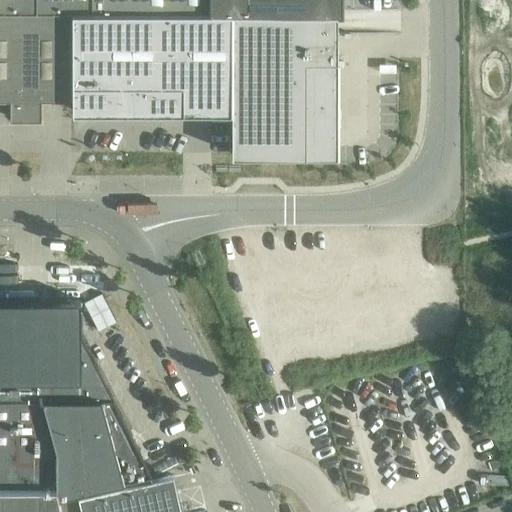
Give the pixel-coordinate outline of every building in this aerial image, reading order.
[(0,0),(0,8),(36,9),(35,0),(0,0)] [(35,0),(36,9),(71,9),(91,9),(91,0),(35,0)] [(91,0),(91,9),(209,9),(209,0),(91,0)] [(209,0),(209,9),(231,9),(336,9),(340,9),(341,9),(340,6),(338,0),(209,0)] [(36,9),(0,8),(0,97),(10,97),(10,117),(41,117),(40,97),(71,97),(71,9),(36,9)] [(91,9),(71,9),(71,97),(72,97),(72,109),(73,109),(211,109),(231,109),(231,9),(209,9),(91,9)] [(336,9),(231,9),(231,109),(231,153),(335,153),(336,153),(336,9)] [(0,396),(113,397),(80,332),(80,298),(0,298),(0,396)] [(0,396),(0,486),(56,487),(58,496),(152,474),(113,397),(0,396)] [(180,511),(172,474),(59,500),(61,511),(180,511)] [(0,511),(61,511),(59,500),(58,496),(56,487),(0,486),(0,511)]
